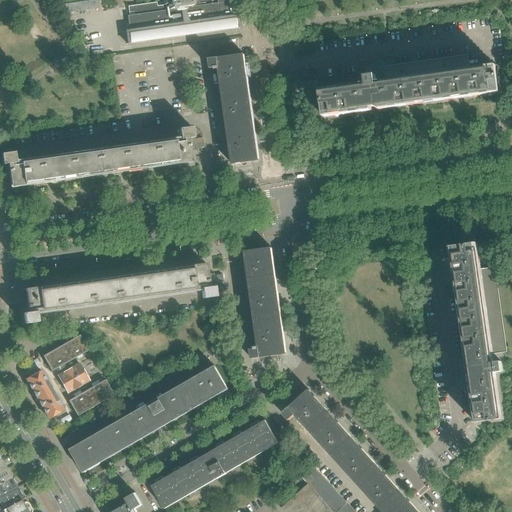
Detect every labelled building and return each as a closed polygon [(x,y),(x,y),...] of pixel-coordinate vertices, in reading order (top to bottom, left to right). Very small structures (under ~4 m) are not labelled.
[(96,9),(94,0),(64,5),(66,13),(96,9)] [(240,28),(238,16),(234,16),(231,0),(201,0),(196,1),(191,1),(192,7),(169,10),(127,16),(128,22),(128,25),(130,39),(131,44),(150,41),(169,38),(235,29),(240,28)] [(162,0),(163,2),(163,6),(168,5),(169,10),(192,7),(191,1),(196,1),(196,0),(162,0)] [(258,160),(248,91),(243,56),(245,56),(245,55),(210,60),(211,69),(215,69),(215,70),(219,70),(232,165),(260,161),(259,160),(258,160)] [(500,93),(496,71),(496,66),(469,69),(467,55),(382,67),(382,68),(380,68),(380,67),(378,66),(377,67),(376,68),(366,70),(367,77),(365,77),(366,84),(320,90),(324,117),(372,111),(371,108),(378,107),(378,110),(500,93)] [(191,162),(190,152),(190,149),(204,147),(203,138),(195,140),(194,138),(193,138),(192,128),(178,130),(179,137),(15,160),(14,153),(1,155),(2,165),(1,165),(2,170),(2,169),(3,176),(9,175),(11,188),(191,162)] [(507,352),(495,268),(481,270),(477,243),(450,247),(466,359),(468,358),(469,364),(465,365),(466,373),(465,373),(464,374),(464,375),(465,376),(466,377),(467,377),(468,376),(468,375),(471,374),(472,384),(469,384),(475,423),(502,419),(495,373),(503,372),(501,362),(494,363),(493,354),(507,352)] [(285,353),(276,284),(271,249),(272,249),(272,248),(245,252),(245,253),(258,347),(254,348),(255,349),(251,350),(252,359),(287,354),(287,353),(285,353)] [(37,314),(191,293),(201,291),(202,299),(216,297),(214,287),(216,286),(215,285),(214,276),(207,277),(206,264),(25,289),(27,302),(21,303),(22,310),(21,310),(22,314),(23,314),(25,324),(38,322),(37,314)] [(223,284),(222,275),(214,276),(215,285),(223,284)] [(79,335),(70,341),(79,356),(88,351),(79,335)] [(79,356),(70,341),(61,346),(70,361),(79,356)] [(70,361),(61,346),(52,351),(61,366),(70,361)] [(61,366),(52,351),(43,356),(52,372),(61,366)] [(89,381),(79,364),(58,376),(65,389),(68,393),(89,381)] [(84,473),(210,400),(228,389),(215,366),(70,450),(84,473)] [(44,376),(51,372),(50,370),(49,368),(48,369),(42,372),(41,371),(26,379),(32,390),(47,382),(44,376)] [(105,380),(96,385),(104,400),(113,395),(105,380)] [(57,399),(53,392),(47,382),(32,390),(42,408),(57,399)] [(104,400),(96,385),(87,390),(95,406),(104,400)] [(95,406),(87,390),(77,396),(86,411),(95,406)] [(417,511),(369,458),(309,392),(310,391),(309,390),(283,414),(289,421),(295,415),(312,434),(382,511),(417,511)] [(86,411),(77,396),(68,401),(77,416),(86,411)] [(63,410),(63,409),(69,405),(70,405),(69,402),(68,401),(60,405),(57,399),(42,408),(49,419),(63,410)] [(227,474),(236,468),(279,443),(266,421),(212,452),(213,454),(199,462),(197,460),(152,486),(165,509),(217,479),(218,479),(227,474)] [(337,511),(347,504),(314,467),(303,478),(308,484),(281,508),(284,511),(337,511)] [(0,484),(12,478),(11,477),(11,475),(9,472),(8,472),(6,469),(0,472),(0,484)] [(0,497),(17,487),(15,485),(16,483),(14,480),(12,480),(12,478),(0,484),(0,497)] [(6,507),(22,497),(21,495),(22,494),(20,491),(19,490),(17,487),(0,497),(0,502),(3,501),(6,507)] [(134,511),(134,510),(142,505),(135,493),(126,499),(126,497),(122,500),(121,500),(116,503),(120,509),(113,511),(134,511)] [(4,511),(20,511),(30,506),(28,503),(25,502),(23,503),(21,500),(4,510),(4,511)]
